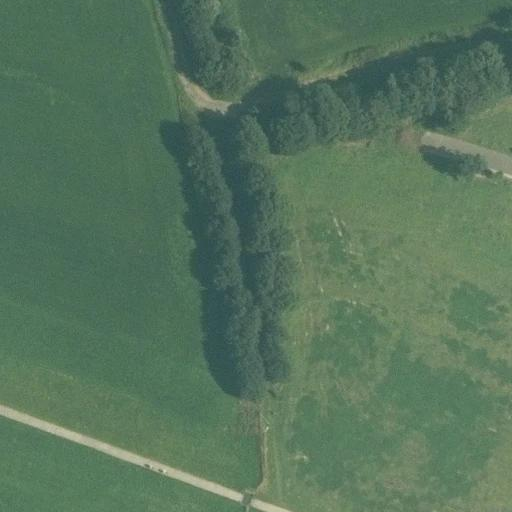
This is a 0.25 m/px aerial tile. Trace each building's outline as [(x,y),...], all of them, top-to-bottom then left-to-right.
[(397,142),(422,139),(421,134),(440,131),(437,110),(414,113),(414,120),(395,122),(397,142)] [(511,164),(511,143),(501,144),(502,165),(511,164)] [(355,167),(377,165),(375,151),(354,153),(355,167)] [(304,186),(315,186),(315,172),(304,171),(304,186)] [(445,195),(446,209),(462,208),(460,180),(422,182),(423,196),(445,195)] [(329,241),(315,241),(314,280),(328,280),(329,241)] [(511,253),(489,256),(490,285),(511,283),(511,253)] [(355,307),(370,308),(370,291),(337,291),(336,329),(355,329),(355,307)] [(471,379),(491,380),(491,363),(449,362),(448,389),(471,389),(471,379)] [(360,363),(343,416),(362,423),(379,370),(360,363)] [(429,385),(411,438),(430,445),(448,392),(429,385)] [(511,414),(505,412),(488,465),(507,471),(511,455),(511,414)] [(493,445),(494,423),(479,423),(479,426),(457,426),(457,445),(493,445)]
